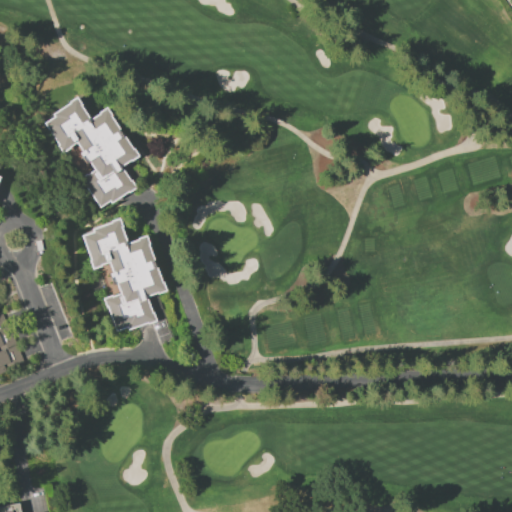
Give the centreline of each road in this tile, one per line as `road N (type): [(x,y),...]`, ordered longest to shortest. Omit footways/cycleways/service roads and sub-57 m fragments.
road 1 (track): [(241,407),(253,362),(511,339),(503,109),(458,96)]
road 2 (residential): [(511,377),(244,387),(158,364),(98,359),(0,396)]
road 3 (track): [(511,396),(210,411),(168,444),(169,475),(185,511)]
road 4 (track): [(48,0),(61,39),(82,60),(275,121),(364,165),(371,176)]
road 5 (track): [(253,362),(257,311),(327,277),(371,176)]
road 6 (track): [(458,96),(402,54),(290,0)]
road 7 (track): [(371,176),(469,147),(472,129),(458,96)]
